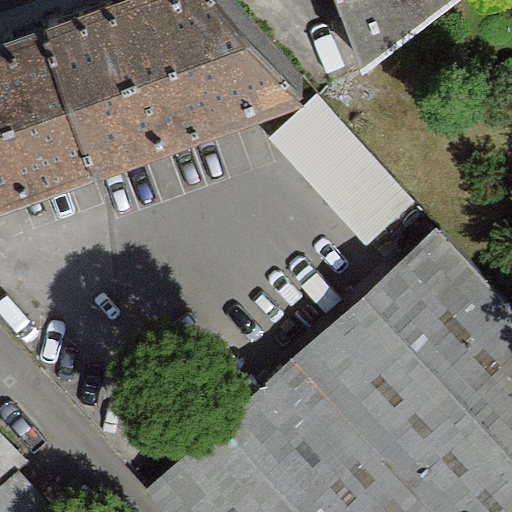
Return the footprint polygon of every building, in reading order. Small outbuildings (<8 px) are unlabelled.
[(105,0),(50,21),(94,149),(303,75),(238,0),(105,0)] [(343,0),(366,60),(437,0),(343,0)] [(0,38),(0,184),(94,149),(50,21),(0,38)] [(330,197),(374,157),(317,93),(271,132),(330,197)] [(416,202),(374,157),(330,197),(372,243),(416,202)] [(238,413),(155,488),(176,511),(511,511),(511,305),(441,228),(397,269),(238,413)] [(0,488),(29,461),(0,429),(0,488)] [(52,511),(20,477),(0,495),(0,511),(52,511)]
